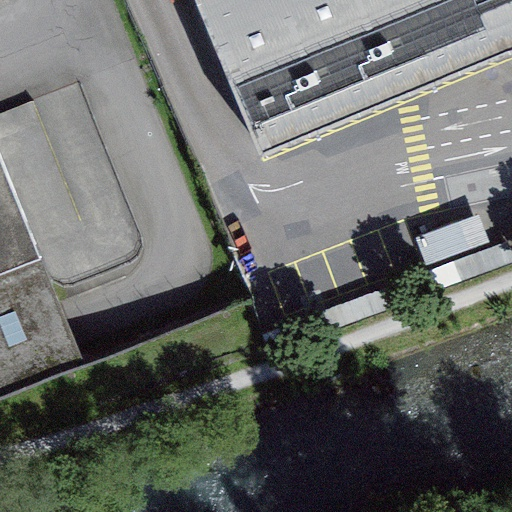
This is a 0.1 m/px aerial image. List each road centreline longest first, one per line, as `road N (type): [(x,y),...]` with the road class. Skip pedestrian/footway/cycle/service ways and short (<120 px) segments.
road 1 (track): [(0,455),(279,367),(511,277)]
road 2 (unknown): [(511,177),(328,226),(297,222),(262,194),(221,128),(165,0)]
